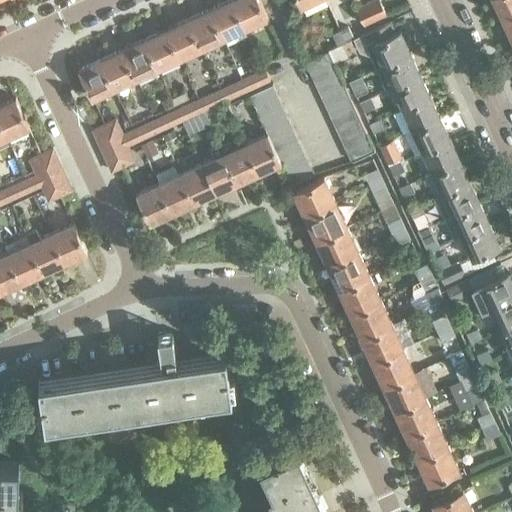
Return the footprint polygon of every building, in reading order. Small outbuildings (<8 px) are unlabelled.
[(244,27),(231,0),(225,0),(209,8),(222,37),(244,27)] [(231,0),(244,27),(267,17),(259,0),(231,0)] [(380,0),(370,0),(356,7),(364,23),(387,12),(380,0)] [(511,0),(495,0),(503,16),(511,11),(511,0)] [(222,37),(209,8),(187,18),(201,47),(222,37)] [(511,11),(503,16),(511,36),(511,11)] [(187,18),(166,28),(179,57),(201,47),(187,18)] [(361,50),(372,53),(378,66),(379,66),(409,52),(399,31),(395,33),(390,21),(355,37),(361,50)] [(339,29),(344,41),(354,36),(348,24),(339,29)] [(166,28),(144,38),(158,67),(179,57),(166,28)] [(337,44),(344,41),(339,29),(332,32),(337,44)] [(144,38),(122,48),(136,77),(158,67),(144,38)] [(122,48),(101,58),(114,87),(136,77),(122,48)] [(310,72),(334,61),(329,50),(305,61),(310,72)] [(387,73),(393,85),(419,73),(409,52),(379,66),(383,75),(387,73)] [(114,87),(101,58),(78,68),(91,98),(114,87)] [(315,83),(339,72),(334,61),(310,72),(315,83)] [(242,78),(247,89),(270,79),(265,68),(242,78)] [(339,72),(315,83),(320,94),(344,83),(339,72)] [(419,73),(393,85),(403,106),(429,95),(419,73)] [(351,98),(369,89),(362,74),(344,83),(349,94),(351,98)] [(239,93),(247,89),(242,78),(233,82),(239,93)] [(228,98),(239,93),(233,82),(223,87),(228,98)] [(255,104),(277,94),(272,83),(250,93),(255,104)] [(325,105),(349,94),(344,83),(320,94),(325,105)] [(223,100),(228,98),(223,87),(214,91),(218,102),(223,100)] [(204,110),(218,102),(214,91),(193,101),(199,112),(204,110)] [(277,94),(255,104),(260,115),(282,105),(277,94)] [(349,94),(325,105),(330,115),(354,104),(351,98),(349,94)] [(371,95),(359,101),(364,111),(376,105),(371,95)] [(439,116),(429,95),(403,106),(413,128),(439,116)] [(0,103),(0,122),(6,136),(29,126),(16,96),(0,103)] [(188,117),(199,112),(193,101),(183,105),(188,117)] [(213,112),(221,108),(218,102),(204,110),(211,124),(217,121),(213,112)] [(335,126),(359,115),(354,104),(330,115),(335,126)] [(178,122),(183,120),(188,117),(183,105),(173,110),(178,122)] [(265,127),(288,116),(282,105),(260,115),(265,127)] [(168,127),(178,122),(173,110),(162,115),(168,127)] [(189,133),(211,124),(204,110),(199,112),(188,117),(183,120),(189,133)] [(158,131),(168,127),(162,115),(152,120),(158,131)] [(359,115),(335,126),(340,137),(364,126),(359,115)] [(265,127),(267,131),(270,138),(293,127),(288,116),(265,127)] [(413,128),(423,149),(449,137),(439,116),(413,128)] [(381,117),(369,122),(374,132),(385,126),(381,117)] [(99,144),(122,134),(115,118),(92,129),(99,144)] [(148,136),(158,131),(152,120),(142,124),(148,136)] [(137,141),(148,136),(142,124),(132,129),(137,141)] [(345,148),(369,137),(364,126),(340,137),(345,148)] [(276,149),(298,138),(293,127),(270,138),(276,149)] [(174,128),(163,134),(166,140),(177,135),(174,128)] [(127,145),(137,141),(132,129),(122,134),(127,145)] [(267,131),(258,136),(246,141),(259,170),(281,160),(276,149),(270,138),(267,131)] [(105,156),(127,145),(122,134),(99,144),(105,156)] [(369,137),(345,148),(350,159),(374,148),(369,137)] [(423,149),(415,152),(414,153),(423,174),(424,174),(433,170),(459,159),(449,137),(423,149)] [(152,138),(141,143),(147,157),(159,151),(152,138)] [(298,138),(276,149),(281,160),(303,150),(298,138)] [(389,165),(401,159),(391,138),(379,144),(389,165)] [(234,147),(230,139),(220,143),(237,180),(259,170),(246,141),(234,147)] [(215,190),(237,180),(220,143),(211,148),(214,156),(202,161),(215,190)] [(111,170),(134,160),(127,145),(105,156),(111,170)] [(58,158),(53,147),(30,157),(35,168),(58,158)] [(286,171),(308,161),(303,150),(281,160),(286,171)] [(401,159),(389,165),(393,175),(405,169),(401,159)] [(469,180),(459,159),(433,170),(424,174),(429,183),(437,179),(443,192),(469,180)] [(215,190),(202,161),(180,171),(193,200),(215,190)] [(308,161),(286,171),(291,182),(313,172),(308,161)] [(37,172),(43,185),(66,174),(60,162),(37,172)] [(370,184),(383,178),(378,167),(365,173),(370,184)] [(180,171),(158,181),(172,210),(193,200),(180,171)] [(27,177),(33,189),(43,185),(37,172),(27,177)] [(305,213),(335,199),(323,174),(293,188),(305,213)] [(17,182),(23,194),(33,189),(27,177),(17,182)] [(383,178),(370,184),(375,195),(388,189),(383,178)] [(45,189),(49,199),(72,188),(68,179),(45,189)] [(453,213),(478,201),(469,180),(443,192),(452,213),(453,213)] [(172,210),(158,181),(135,192),(149,221),(172,210)] [(411,181),(399,186),(403,196),(415,190),(411,181)] [(6,187),(12,199),(23,194),(17,182),(6,187)] [(0,189),(0,197),(2,203),(12,199),(6,187),(0,189)] [(346,224),(335,199),(305,213),(316,237),(346,224)] [(454,239),(488,223),(478,201),(453,213),(452,213),(443,217),(454,239)] [(420,202),(409,207),(413,217),(425,212),(420,202)] [(0,218),(2,218),(15,212),(11,203),(0,208),(0,218)] [(392,233),(406,227),(400,216),(387,222),(392,233)] [(73,222),(51,232),(64,261),(87,251),(73,222)] [(430,223),(419,229),(423,239),(435,233),(430,223)] [(488,223),(454,239),(456,239),(458,244),(463,245),(467,244),(473,257),(499,244),(488,223)] [(346,224),(316,237),(327,262),(357,248),(346,224)] [(406,227),(392,233),(397,245),(411,238),(406,227)] [(25,233),(29,242),(42,271),(64,261),(51,232),(40,237),(36,228),(25,233)] [(29,242),(7,252),(21,281),(42,271),(29,242)] [(368,272),(364,262),(357,248),(327,262),(339,286),(368,272)] [(0,255),(0,290),(21,281),(7,252),(0,255)] [(448,252),(433,259),(438,269),(438,270),(444,283),(466,273),(460,259),(453,262),(448,252)] [(420,281),(434,275),(427,262),(414,268),(420,281)] [(498,276),(494,265),(446,287),(452,300),(473,290),(483,310),(492,306),(511,296),(511,283),(507,272),(498,276)] [(368,272),(339,286),(350,310),(379,297),(368,272)] [(425,291),(438,285),(434,275),(420,281),(425,291)] [(391,321),(387,313),(380,296),(379,297),(350,310),(361,334),(391,321)] [(511,322),(511,296),(492,306),(502,327),(511,322)] [(437,330),(451,324),(445,312),(432,319),(437,330)] [(402,345),(391,321),(361,334),(372,359),(402,345)] [(511,322),(502,327),(511,348),(511,322)] [(442,341),(456,335),(451,324),(437,330),(442,341)] [(478,326),(467,332),(471,342),(483,336),(478,326)] [(39,380),(46,422),(233,393),(226,351),(175,359),(171,335),(157,337),(161,361),(39,380)] [(413,369),(408,359),(402,345),(372,359),(384,383),(413,369)] [(492,357),(488,348),(471,356),(475,365),(492,357)] [(511,348),(502,353),(510,368),(511,367),(511,348)] [(460,379),(473,373),(468,361),(454,368),(460,379)] [(395,407),(425,394),(436,388),(424,364),(413,369),(384,383),(395,407)] [(490,384),(502,379),(498,369),(486,375),(490,384)] [(473,373),(460,379),(465,390),(479,384),(473,373)] [(511,399),(508,390),(496,396),(500,406),(511,400),(511,399)] [(425,394),(395,407),(406,432),(436,418),(425,394)] [(482,428),(496,421),(485,397),(477,400),(483,413),(477,416),(482,428)] [(447,442),(436,418),(406,432),(417,456),(447,442)] [(496,421),(482,428),(488,439),(501,433),(496,421)] [(459,468),(447,442),(417,456),(429,481),(459,468)] [(328,511),(298,448),(261,466),(273,492),(270,494),(278,511),(328,511)] [(0,511),(23,511),(24,492),(20,491),(20,462),(0,461),(0,511)] [(437,511),(473,511),(462,487),(433,501),(437,511)]
